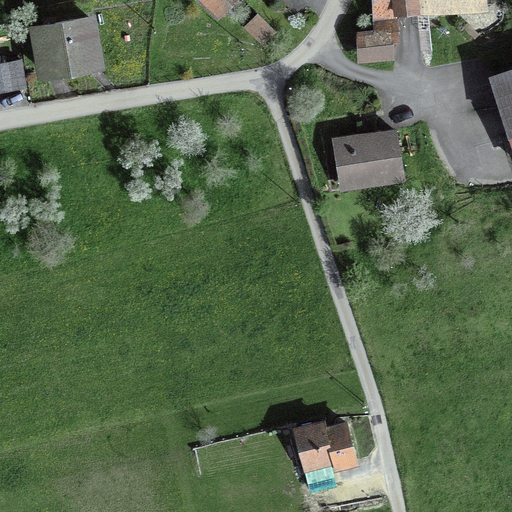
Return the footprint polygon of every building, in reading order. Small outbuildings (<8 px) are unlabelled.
[(247,0),(205,0),(203,2),(225,23),(247,0)] [(374,0),(376,9),(417,6),(484,1),(484,0),(374,0)] [(417,6),(376,9),(377,31),(358,32),(360,57),(420,52),(417,6)] [(285,33),(264,13),(248,29),(269,50),(285,33)] [(96,21),(39,29),(45,74),(102,66),(96,21)] [(26,62),(0,65),(0,95),(30,91),(26,62)] [(511,71),(493,77),(511,136),(511,71)] [(404,134),(338,142),(344,186),(410,178),(404,134)] [(336,421),(302,429),(313,475),(343,467),(344,472),(368,467),(357,422),(338,427),(336,421)]
